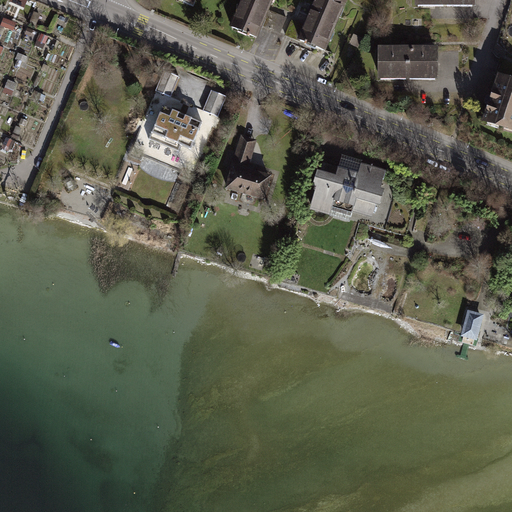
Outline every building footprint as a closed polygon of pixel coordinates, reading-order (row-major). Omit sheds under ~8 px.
[(167,0),(193,10),(197,0),(167,0)] [(243,0),(231,30),(259,42),(264,28),(285,37),(292,20),(272,11),(276,0),(243,0)] [(345,0),(316,0),(299,43),(328,54),(348,1),(345,0)] [(416,0),(417,10),(477,11),(476,0),(416,0)] [(14,30),(17,23),(6,18),(3,25),(14,30)] [(438,50),(380,51),(380,82),(438,81),(438,50)] [(170,99),(179,77),(166,72),(156,94),(170,99)] [(511,81),(499,77),(483,125),(511,134),(511,81)] [(230,98),(214,91),(205,113),(220,120),(230,98)] [(164,109),(154,134),(191,149),(201,124),(164,109)] [(242,139),(227,189),(263,200),(270,176),(251,170),(258,144),(242,139)] [(357,174),(321,163),(307,211),(331,218),(334,209),(373,221),(388,174),(360,165),(357,174)] [(484,315),(468,310),(462,336),(464,336),(462,342),(468,344),(473,345),(474,339),(477,340),(484,315)]
